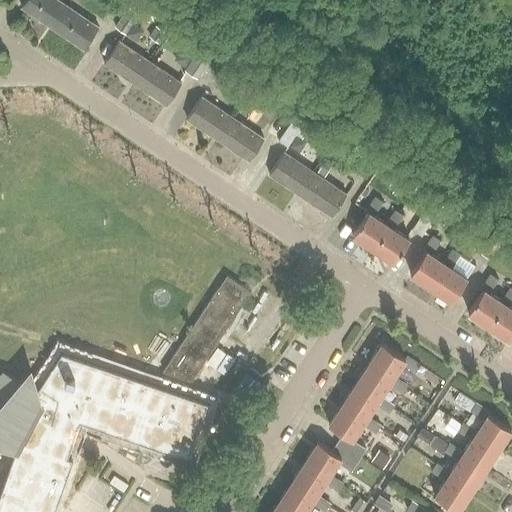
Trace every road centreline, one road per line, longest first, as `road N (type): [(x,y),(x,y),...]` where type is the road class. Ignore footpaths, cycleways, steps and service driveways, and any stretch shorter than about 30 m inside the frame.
road 1 (residential): [(364,286),(54,77)]
road 2 (residential): [(174,511),(219,508),(364,286)]
road 3 (residential): [(511,385),(364,286)]
